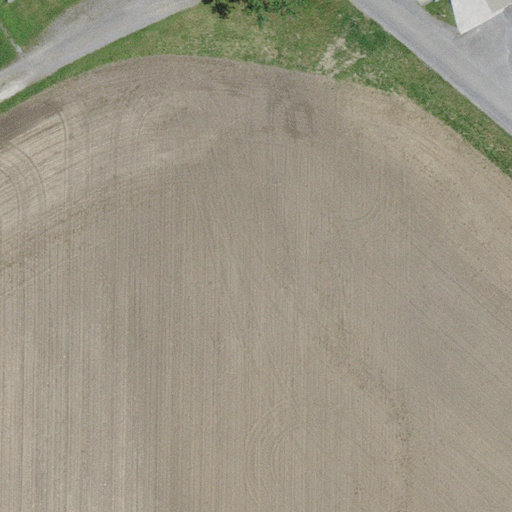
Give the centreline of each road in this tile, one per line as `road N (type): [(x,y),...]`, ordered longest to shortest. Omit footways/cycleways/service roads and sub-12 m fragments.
road 1 (track): [(0,89),(177,0)]
road 2 (unclassified): [(379,0),(511,112)]
